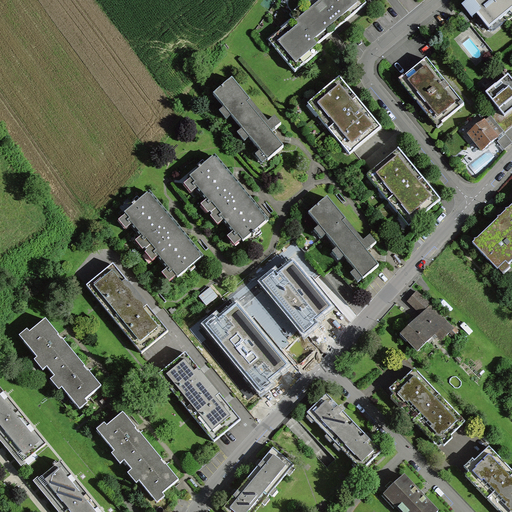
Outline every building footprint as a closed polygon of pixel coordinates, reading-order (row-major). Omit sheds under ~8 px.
[(369,5),(364,0),(304,0),(288,13),(293,20),(271,39),(297,71),(334,40),(331,36),(369,5)] [(511,14),(511,0),(475,0),(468,7),(490,33),(511,14)] [(464,105),(427,59),(400,81),(437,127),(464,105)] [(383,130),(338,77),(306,104),(350,157),(383,130)] [(269,124),(232,82),(216,96),(226,108),(221,113),(227,121),(232,117),(242,129),(236,135),(246,146),(250,142),(258,151),(253,156),(263,167),(285,148),(272,134),(282,125),(275,118),(269,124)] [(507,92),(492,106),(510,127),(511,125),(511,95),(511,96),(507,92)] [(499,138),(483,120),(466,134),(483,153),(499,138)] [(441,201),(399,150),(367,177),(409,227),(441,201)] [(270,221),(214,156),(182,184),(191,195),(198,189),(208,200),(201,206),(218,226),(224,221),(234,232),(226,239),(236,251),(270,221)] [(206,257),(149,192),(116,221),(126,231),(132,225),(143,237),(138,242),(153,260),(159,256),(170,268),(162,275),(170,284),(176,279),(178,281),(206,257)] [(364,244),(326,201),(309,215),(320,227),(314,233),(322,242),(327,238),(337,249),(331,254),(341,265),(346,261),(355,272),(349,277),(358,287),(380,268),(367,254),(377,245),(371,238),(364,244)] [(511,262),(511,204),(473,242),(502,272),(511,262)] [(170,333),(113,264),(85,287),(142,356),(170,333)] [(417,294),(407,305),(420,317),(400,336),(419,354),(436,337),(442,343),(454,330),(417,294)] [(283,300),(249,326),(262,343),(244,357),(263,381),(290,360),(295,367),(320,348),(283,300)] [(30,335),(27,331),(19,338),(37,359),(33,361),(43,373),(47,369),(54,378),(50,381),(59,392),(62,389),(81,412),(89,406),(85,401),(101,388),(46,322),(30,335)] [(242,421),(186,352),(157,375),(213,444),(242,421)] [(467,423),(414,371),(388,398),(441,449),(467,423)] [(0,386),(0,441),(21,467),(48,446),(0,386)] [(381,451),(325,396),(306,415),(362,470),(381,451)] [(180,482),(124,414),(107,427),(105,425),(97,431),(115,453),(112,455),(120,465),(125,462),(132,471),(128,475),(137,485),(140,483),(158,505),(166,498),(163,495),(180,482)] [(255,511),(294,466),(272,448),(223,507),(229,511),(255,511)] [(511,511),(511,470),(491,448),(462,475),(498,511),(511,511)] [(102,511),(60,462),(35,483),(59,511),(102,511)] [(438,511),(402,475),(380,495),(396,511),(438,511)]
